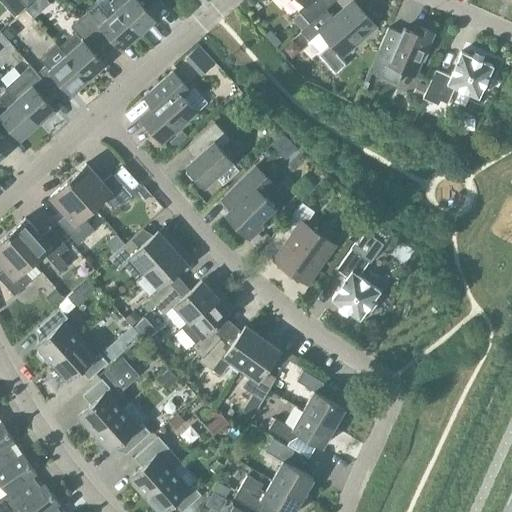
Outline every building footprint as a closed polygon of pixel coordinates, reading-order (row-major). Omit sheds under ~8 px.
[(112,0),(110,2),(116,10),(138,34),(155,19),(146,9),(154,1),(153,0),(112,0)] [(309,23),(314,20),(326,8),(318,0),(300,0),(305,5),(298,11),(309,23)] [(309,23),(300,31),(309,41),(320,31),(329,42),(317,53),(335,73),(347,62),(342,56),(375,26),(353,1),(322,29),(314,20),(309,23)] [(121,49),(138,34),(116,10),(107,18),(99,9),(92,15),(88,11),(80,19),(88,28),(87,28),(104,47),(112,39),(121,49)] [(25,42),(42,34),(35,19),(18,27),(25,42)] [(95,54),(104,47),(87,28),(88,28),(80,19),(71,27),(75,32),(59,47),(66,55),(88,79),(104,64),(95,54)] [(402,34),(388,28),(368,71),(397,84),(403,71),(414,76),(422,60),(424,61),(428,53),(425,52),(434,33),(416,26),(414,32),(405,28),(402,34)] [(37,73),(54,91),(62,84),(71,94),(88,79),(66,55),(59,47),(56,43),(39,58),(45,65),(37,73)] [(20,65),(10,49),(0,55),(0,57),(9,72),(20,65)] [(493,66),(461,52),(450,76),(435,70),(423,98),(438,105),(440,101),(447,104),(454,87),(479,98),(493,66)] [(12,95),(16,100),(37,124),(54,109),(45,99),(54,91),(37,73),(30,65),(5,88),(7,90),(12,95)] [(189,91),(172,72),(142,98),(151,109),(141,118),(162,142),(196,112),(182,97),(189,91)] [(100,79),(75,91),(80,101),(105,90),(100,79)] [(0,96),(0,132),(3,137),(12,129),(20,139),(37,124),(16,100),(12,95),(7,90),(0,96)] [(25,137),(32,147),(68,123),(61,112),(25,137)] [(194,140),(203,151),(186,166),(187,167),(186,172),(192,179),(196,178),(204,186),(215,176),(223,185),(239,172),(230,162),(232,161),(220,148),(230,140),(214,122),(194,140)] [(68,179),(93,207),(104,198),(115,211),(131,196),(112,174),(103,182),(86,163),(68,179)] [(220,202),(229,211),(226,214),(249,237),(262,224),(259,221),(274,206),(263,195),(274,185),(256,167),(220,202)] [(93,207),(68,179),(50,195),(67,214),(58,222),(78,244),(94,229),(83,216),(93,207)] [(281,226),(292,235),(274,260),(307,284),(335,245),(306,224),(314,211),(302,202),(281,226)] [(7,234),(32,262),(43,252),(60,272),(68,265),(59,255),(68,247),(51,228),(42,236),(25,218),(7,234)] [(132,258),(144,271),(172,247),(176,243),(163,228),(159,232),(158,231),(139,248),(131,239),(109,259),(119,270),(132,258)] [(331,299),(360,319),(380,291),(359,275),(368,262),(370,263),(384,244),(367,232),(354,250),(352,248),(337,270),(347,277),(331,299)] [(22,271),(32,262),(7,234),(0,240),(0,261),(6,268),(0,273),(0,279),(14,295),(30,281),(22,271)] [(148,297),(156,305),(175,288),(167,280),(186,263),(185,262),(190,258),(176,243),(172,247),(144,271),(158,287),(148,297)] [(183,297),(175,288),(156,305),(164,314),(174,305),(188,321),(216,296),(220,292),(207,277),(203,281),(201,280),(183,297)] [(216,296),(188,321),(178,330),(203,358),(221,338),(211,329),(230,312),(229,311),(234,307),(220,292),(216,296)] [(76,304),(64,311),(71,322),(83,315),(76,304)] [(50,365),(80,339),(64,321),(67,318),(59,308),(35,329),(43,338),(35,346),(39,350),(38,351),(50,365)] [(145,341),(164,323),(159,317),(139,335),(145,341)] [(231,361),(241,368),(262,338),(245,326),(230,346),(221,338),(203,358),(200,361),(221,376),(231,361)] [(280,351),(262,338),(241,368),(249,375),(241,386),(262,401),(275,379),(265,372),(280,351)] [(80,339),(50,365),(63,378),(64,377),(68,382),(81,370),(89,379),(108,362),(99,353),(96,356),(80,339)] [(140,370),(153,358),(144,349),(132,362),(140,370)] [(303,410),(337,429),(337,428),(341,414),(344,408),(317,393),(323,382),(303,370),(296,381),(314,391),(303,410)] [(93,435),(122,409),(106,391),(110,388),(102,378),(83,395),(91,404),(78,416),(82,420),(81,421),(93,435)] [(122,409),(93,435),(105,449),(106,447),(110,452),(118,445),(126,454),(150,432),(142,423),(138,427),(122,409)] [(336,430),(337,429),(303,410),(292,429),(275,419),(268,429),(289,442),(295,431),(322,447),(325,441),(336,430)] [(215,435),(231,451),(245,438),(229,421),(215,435)] [(0,452),(15,443),(2,422),(0,423),(0,452)] [(272,480),(305,500),(306,499),(310,484),(313,478),(286,463),(294,450),(273,438),(265,451),(282,461),(272,480)] [(173,471),(174,472),(183,464),(166,445),(161,450),(153,441),(134,457),(142,466),(129,478),(133,482),(132,483),(144,497),(173,471)] [(0,483),(7,493),(7,494),(19,485),(19,486),(37,474),(22,453),(5,465),(0,458),(0,483)] [(173,471),(144,497),(156,511),(158,510),(159,511),(163,511),(174,503),(182,511),(201,495),(193,486),(189,489),(174,472),(173,471)] [(305,500),(272,480),(265,492),(260,489),(263,484),(247,475),(234,498),(258,511),(265,502),(282,511),(293,511),(294,511),(305,500)] [(49,511),(60,504),(44,484),(28,497),(19,486),(19,485),(7,494),(7,493),(0,497),(0,511),(14,511),(19,509),(21,511),(49,511)]
